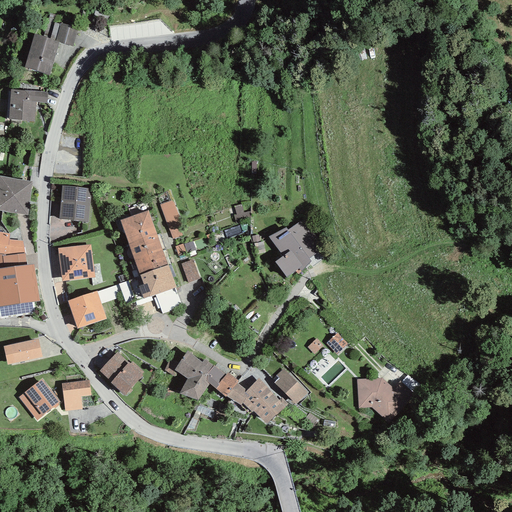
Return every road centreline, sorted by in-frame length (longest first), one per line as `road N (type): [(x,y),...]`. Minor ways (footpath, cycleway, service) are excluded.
road 1 (tertiary): [(246,0),(235,23),(210,36),(114,48),(77,72),(51,141),(43,192),(44,284),(60,333)]
road 2 (residential): [(79,361),(114,340),(156,331),(244,364),(303,278),(320,266)]
road 3 (tertiary): [(79,361),(145,428),(266,458),(291,511)]
road 4 (track): [(320,266),(382,270),(442,242),(471,245),(483,237),(493,182),(511,153)]
